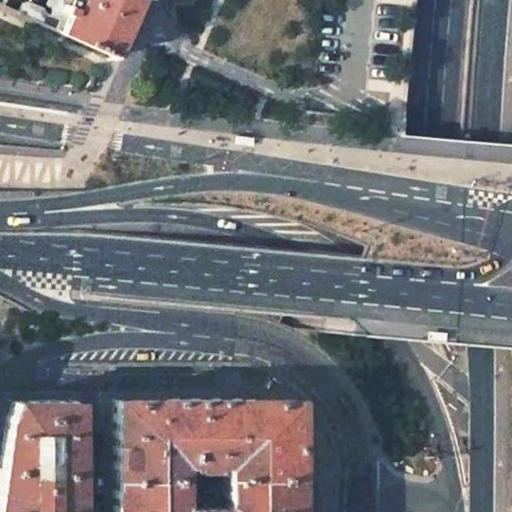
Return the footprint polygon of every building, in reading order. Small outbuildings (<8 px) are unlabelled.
[(43,14),(39,23),(56,31),(70,0),(46,0),(44,5),(45,10),(43,14)] [(70,0),(56,31),(110,55),(124,25),(134,0),(70,0)] [(21,3),(17,13),(39,23),(43,14),(40,8),(26,2),(21,3)] [(179,465),(185,465),(185,468),(199,468),(212,468),(212,465),(221,465),(221,478),(292,478),(292,468),(293,468),(293,440),(293,413),(292,413),(292,400),(237,400),(237,399),(203,399),(167,399),(167,400),(112,400),(112,439),(112,455),(112,478),(179,478),(179,465)] [(3,418),(0,439),(0,510),(73,511),(73,400),(37,400),(9,400),(3,418)] [(292,511),(292,488),(292,478),(221,478),(221,506),(213,506),(199,506),(187,506),(179,506),(179,478),(112,478),(112,504),(111,511),(292,511)]
